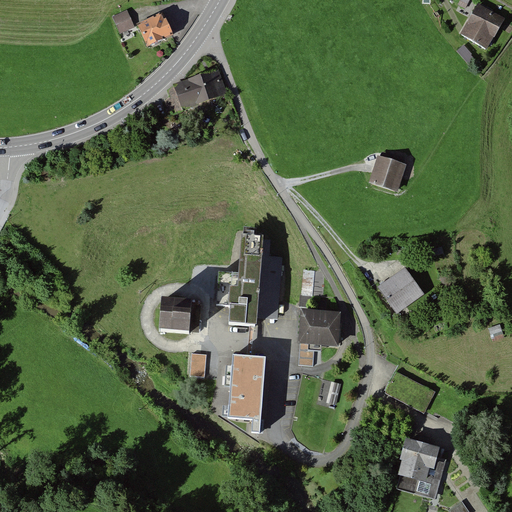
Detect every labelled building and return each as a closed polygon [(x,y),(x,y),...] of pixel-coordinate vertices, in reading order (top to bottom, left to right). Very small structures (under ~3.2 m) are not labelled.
[(500,21),(476,6),(457,36),(481,51),(500,21)] [(127,12),(112,18),(120,35),(134,29),(127,12)] [(163,18),(139,28),(148,49),(172,39),(163,18)] [(458,52),(472,64),(477,57),(463,46),(458,52)] [(216,73),(170,89),(178,112),(224,96),(216,73)] [(407,169),(378,158),(368,184),(398,195),(407,169)] [(230,308),(229,325),(257,327),(257,321),(262,259),(264,238),(241,236),(238,276),(219,274),(216,307),(230,308)] [(262,259),(257,321),(278,322),(282,260),(262,259)] [(324,296),(325,271),(304,270),(304,296),(324,296)] [(404,270),(377,291),(397,317),(425,296),(404,270)] [(162,300),(159,332),(189,335),(189,333),(192,306),(192,302),(162,300)] [(192,306),(189,333),(199,333),(201,306),(192,306)] [(301,309),(298,344),(300,344),(315,345),(339,347),(342,312),(301,309)] [(315,345),(300,344),(298,366),(313,367),(315,345)] [(192,354),(190,377),(205,378),(207,355),(192,354)] [(233,356),(228,419),(252,421),(251,434),(260,434),(266,358),(233,356)] [(385,394),(424,414),(436,392),(397,372),(385,394)] [(335,408),(339,385),(323,383),(320,405),(335,408)] [(435,502),(446,466),(436,463),(439,453),(406,443),(395,480),(400,482),(398,491),(435,502)] [(466,511),(459,502),(445,511),(466,511)]
